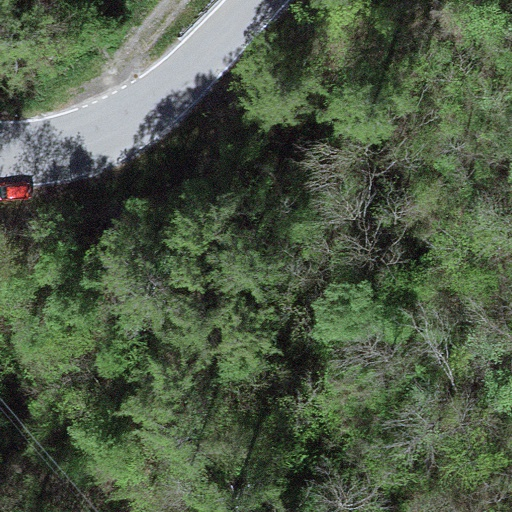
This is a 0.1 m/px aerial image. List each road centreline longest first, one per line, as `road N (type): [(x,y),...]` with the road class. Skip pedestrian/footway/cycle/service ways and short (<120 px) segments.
road 1 (tertiary): [(254,0),(117,125),(46,145),(0,144)]
road 2 (track): [(180,0),(46,145)]
